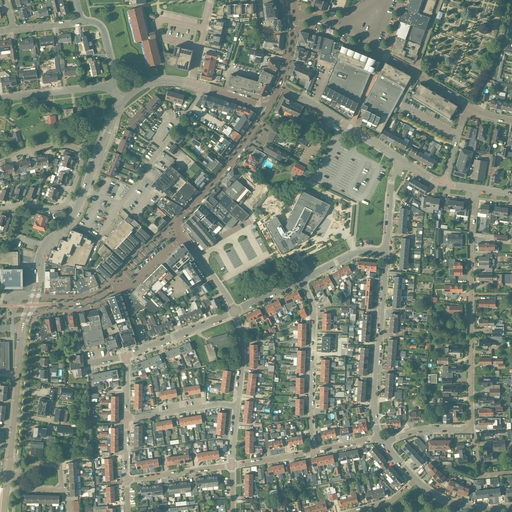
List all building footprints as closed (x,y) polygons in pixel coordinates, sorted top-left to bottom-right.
[(59,12),(60,15),(68,13),(67,6),(59,8),(57,0),(52,0),(50,0),(54,13),(59,12)] [(310,6),(325,11),(326,9),(326,7),(327,5),(328,2),(332,3),(332,0),(327,0),(327,2),(319,0),(312,0),(312,1),(310,6)] [(408,0),(406,9),(407,10),(406,12),(402,10),(399,21),(400,22),(396,35),(398,35),(397,37),(396,36),(390,52),(390,54),(410,65),(410,64),(411,65),(415,61),(416,61),(418,56),(416,55),(425,30),(427,30),(431,20),(429,19),(436,0),(408,0)] [(264,4),(266,20),(278,19),(276,5),(274,6),(274,3),(264,4)] [(45,4),(41,5),(42,10),(38,11),(34,12),(36,18),(40,17),(48,15),(45,4)] [(23,11),(19,12),(21,19),(27,18),(30,17),(29,13),(33,12),(31,5),(22,8),(23,11)] [(217,17),(227,20),(223,19),(225,13),(227,13),(228,13),(227,5),(223,5),(223,6),(218,6),(216,15),(217,15),(217,17)] [(142,41),(148,67),(162,64),(155,32),(150,33),(151,39),(148,40),(140,7),(128,10),(136,42),(136,43),(140,42),(142,41)] [(214,24),(225,27),(227,20),(217,17),(216,20),(215,20),(214,24)] [(273,25),(274,32),(283,31),(282,20),(271,20),(271,25),(273,25)] [(213,32),(223,34),(225,27),(214,24),(213,29),(214,29),(213,32)] [(313,51),(321,54),(320,60),(328,62),(333,42),(333,41),(325,38),(313,35),(309,34),(309,33),(300,31),(298,43),(298,44),(297,44),(297,46),(310,49),(313,51)] [(210,39),(222,42),(223,34),(213,32),(212,35),(212,34),(210,39)] [(82,37),(85,51),(93,49),(91,40),(92,40),(91,35),(86,36),(86,33),(81,34),(81,37),(82,37)] [(277,45),(282,46),(283,35),(276,35),(273,35),(273,36),(264,35),(263,44),(273,45),(273,44),(277,45)] [(40,39),(40,46),(54,45),(53,37),(40,39)] [(210,47),(220,49),(222,42),(210,39),(209,44),(210,44),(210,47)] [(33,48),(34,55),(38,54),(37,50),(36,43),(33,43),(33,40),(19,41),(20,49),(33,48)] [(0,51),(10,51),(11,60),(17,60),(16,49),(12,49),(11,41),(0,42),(0,51)] [(328,62),(333,63),(334,62),(336,57),(334,57),(335,54),(336,55),(338,43),(333,42),(328,62)] [(336,62),(342,46),(343,46),(338,43),(336,55),(335,54),(334,57),(336,57),(334,62),(336,62)] [(176,68),(188,71),(193,51),(181,48),(181,47),(176,46),(174,54),(166,53),(164,52),(167,65),(176,67),(176,68)] [(342,46),(336,62),(320,100),(353,117),(371,72),(373,73),(375,70),(377,71),(380,63),(376,61),(376,60),(342,46)] [(302,61),(305,62),(305,59),(308,60),(310,51),(308,51),(308,50),(304,50),(304,49),(297,48),(294,59),(302,61)] [(255,63),(260,64),(261,57),(263,57),(264,52),(256,50),(249,49),(248,54),(254,55),(254,56),(254,58),(255,58),(255,63)] [(206,58),(216,60),(218,53),(207,51),(206,58)] [(64,72),(64,76),(71,75),(71,76),(76,76),(75,67),(64,69),(63,58),(59,59),(60,72),(64,72)] [(90,63),(93,76),(101,74),(97,61),(95,61),(94,58),(88,59),(89,63),(90,63)] [(204,65),(215,67),(216,60),(206,58),(204,65)] [(258,93),(265,97),(275,74),(276,70),(277,70),(278,69),(278,67),(278,66),(278,65),(279,64),(280,62),(279,62),(279,61),(270,58),(268,67),(265,67),(264,69),(263,69),(261,74),(263,74),(259,83),(236,77),(237,75),(232,74),(228,86),(254,94),(255,91),(258,92),(258,93)] [(55,62),(56,72),(60,72),(59,59),(51,59),(51,62),(55,62)] [(295,76),(308,82),(313,71),(299,65),(294,63),(289,75),(295,77),(295,76)] [(361,123),(381,134),(403,92),(411,77),(385,63),(377,79),(361,108),(366,110),(361,123)] [(0,82),(1,83),(2,87),(16,86),(15,77),(9,77),(8,76),(4,72),(2,72),(1,65),(0,64),(0,82)] [(202,72),(213,74),(215,67),(204,65),(202,72)] [(23,77),(24,81),(31,80),(36,80),(36,71),(30,71),(30,72),(23,73),(23,71),(19,71),(19,77),(23,77)] [(42,75),(43,83),(57,82),(56,74),(54,74),(54,71),(49,72),(49,75),(42,75)] [(201,79),(211,81),(213,74),(202,72),(201,79)] [(308,88),(311,90),(317,74),(314,73),(308,88)] [(412,98),(450,120),(452,115),(454,113),(456,110),(458,106),(420,84),(416,90),(415,93),(411,90),(409,93),(408,92),(406,94),(408,96),(410,97),(412,98)] [(155,95),(151,100),(158,106),(162,101),(155,95)] [(206,106),(209,97),(204,95),(201,104),(207,106),(206,106)] [(286,116),(297,121),(304,106),(292,101),(293,100),(292,100),(292,99),(283,95),(275,112),(285,117),(286,116)] [(496,108),(499,96),(496,95),(493,95),(492,99),(491,99),(490,107),(496,108)] [(496,108),(502,110),(505,97),(499,96),(496,108)] [(212,108),(214,98),(213,98),(209,97),(206,106),(207,106),(212,108)] [(217,109),(220,100),(214,98),(212,108),(217,109)] [(147,104),(154,110),(158,106),(151,100),(147,104)] [(222,111),(225,101),(220,100),(217,109),(222,111)] [(227,112),(230,103),(225,101),(222,111),(227,112)] [(233,114),(235,105),(230,103),(227,112),(233,114)] [(154,110),(147,104),(144,108),(143,108),(148,113),(150,114),(154,110)] [(252,119),(255,114),(250,110),(248,109),(237,106),(235,111),(238,112),(243,114),(243,113),(252,119)] [(138,111),(145,117),(148,113),(143,108),(144,108),(142,107),(138,111)] [(134,115),(141,121),(145,117),(138,111),(134,115)] [(252,119),(243,113),(243,114),(240,119),(240,118),(249,124),(248,124),(249,124),(252,119)] [(130,119),(137,125),(141,121),(134,115),(130,119)] [(249,124),(240,118),(240,119),(237,123),(245,129),(246,128),(248,124),(249,124)] [(126,124),(133,130),(137,125),(130,119),(126,124)] [(245,129),(237,123),(233,129),(242,134),(243,133),(245,129)] [(478,139),(484,140),(486,127),(480,126),(478,139)] [(235,132),(228,127),(226,130),(225,129),(222,132),(230,138),(235,132)] [(477,129),(468,127),(465,137),(471,138),(469,143),(474,144),(477,129)] [(123,135),(131,138),(133,133),(125,129),(123,135)] [(494,144),(497,144),(497,143),(502,144),(503,138),(500,137),(501,130),(495,129),(492,142),(494,142),(494,144)] [(181,139),(183,137),(185,134),(183,132),(181,130),(179,133),(177,135),(176,136),(175,135),(174,134),(171,139),(175,142),(179,145),(179,144),(180,142),(182,140),(182,141),(182,140),(183,140),(182,140),(181,139)] [(381,137),(387,140),(391,133),(384,130),(381,137)] [(267,140),(269,141),(273,143),(279,146),(289,152),(294,143),(272,131),(270,135),(269,134),(267,138),(268,139),(267,140)] [(233,135),(230,138),(236,142),(241,136),(235,132),(233,135)] [(207,137),(215,143),(218,139),(210,133),(207,137)] [(311,136),(304,133),(301,139),(300,138),(298,142),(305,146),(307,143),(308,143),(311,136)] [(387,140),(393,144),(397,137),(391,133),(387,140)] [(123,135),(121,140),(129,143),(131,138),(123,135)] [(393,144),(399,147),(402,140),(397,137),(393,144)] [(193,144),(198,147),(201,144),(197,141),(193,139),(191,142),(193,143),(193,144)] [(224,150),(227,153),(233,145),(225,139),(222,143),(223,144),(222,145),(226,148),(225,149),(224,150)] [(119,145),(127,148),(129,143),(121,140),(119,145)] [(399,147),(405,150),(409,143),(402,140),(399,147)] [(430,154),(431,155),(437,144),(431,140),(429,145),(433,147),(430,154)] [(269,141),(263,151),(280,160),(285,163),(289,156),(285,154),(285,153),(284,153),(278,149),(277,150),(271,146),(273,143),(269,141)] [(169,151),(174,155),(178,148),(173,144),(169,151)] [(216,152),(223,158),(227,153),(224,150),(225,149),(226,148),(222,145),(221,146),(219,144),(216,147),(219,149),(216,152)] [(418,151),(420,149),(421,149),(422,146),(420,144),(419,144),(417,148),(413,145),(412,148),(408,155),(414,158),(418,151)] [(431,155),(433,156),(436,149),(437,149),(436,152),(438,153),(441,146),(437,144),(431,155)] [(116,150),(125,154),(127,148),(119,145),(116,150)] [(254,170),(256,171),(259,167),(257,166),(259,163),(257,163),(261,156),(265,159),(267,156),(259,151),(260,149),(258,148),(257,150),(255,149),(252,156),(250,155),(247,160),(246,159),(243,164),(245,165),(254,170)] [(414,158),(420,161),(424,154),(422,153),(424,151),(420,149),(421,149),(420,149),(418,151),(414,158)] [(472,179),(483,181),(486,162),(475,160),(474,165),(469,163),(472,152),(462,149),(456,167),(454,174),(465,178),(465,176),(472,178),(472,179)] [(63,160),(73,163),(74,158),(69,156),(70,153),(64,152),(63,155),(63,157),(64,157),(63,160)] [(114,152),(112,158),(120,161),(122,155),(114,152)] [(222,165),(214,158),(215,156),(211,153),(202,164),(207,169),(208,169),(207,168),(208,167),(214,173),(222,165)] [(420,161),(426,164),(430,157),(424,154),(420,161)] [(47,155),(41,156),(43,166),(46,165),(46,167),(47,167),(48,167),(52,167),(51,161),(48,161),(47,155)] [(37,163),(33,163),(35,169),(38,169),(37,167),(43,166),(41,156),(36,157),(37,163)] [(426,164),(432,167),(436,161),(430,157),(426,164)] [(29,158),(23,160),(26,170),(29,169),(29,171),(31,170),(35,169),(33,163),(30,164),(29,158)] [(112,158),(110,163),(118,166),(120,161),(112,158)] [(19,167),(16,168),(18,174),(21,173),(20,171),(26,170),(23,160),(18,162),(19,167)] [(59,168),(64,170),(65,167),(71,169),(73,163),(63,160),(62,163),(61,163),(60,164),(59,168)] [(12,163),(6,164),(9,174),(14,173),(15,175),(18,174),(16,168),(13,169),(12,163)] [(108,168),(116,171),(118,166),(110,163),(108,168)] [(183,174),(199,189),(210,178),(202,170),(198,166),(194,163),(183,174)] [(304,168),(296,163),(292,170),(301,174),(304,169),(304,168)] [(0,167),(0,175),(1,178),(4,177),(4,175),(9,174),(6,164),(1,166),(1,167),(0,167)] [(162,174),(150,186),(162,193),(163,192),(164,193),(168,197),(171,198),(184,206),(187,202),(188,201),(193,196),(193,195),(195,193),(198,190),(170,165),(164,172),(162,174)] [(58,177),(67,180),(69,175),(63,173),(64,170),(59,168),(58,171),(57,172),(58,174),(59,174),(58,177)] [(105,174),(114,177),(116,171),(108,168),(105,174)] [(219,188),(232,200),(244,187),(250,193),(255,187),(239,173),(238,175),(232,169),(221,183),(223,185),(219,188)] [(304,169),(301,174),(309,178),(312,173),(304,169)] [(491,182),(497,183),(498,179),(502,180),(503,174),(501,174),(501,172),(495,171),(495,176),(492,175),(491,182)] [(53,185),(55,185),(59,186),(60,184),(66,185),(67,180),(58,177),(55,176),(53,181),(54,181),(53,184),(53,185)] [(412,191),(417,182),(412,179),(410,182),(407,180),(403,187),(406,189),(408,185),(413,188),(412,191)] [(0,196),(0,200),(5,202),(7,196),(10,197),(15,182),(11,183),(10,188),(7,187),(6,191),(2,190),(0,196)] [(418,191),(419,192),(423,185),(417,182),(412,191),(414,192),(416,190),(418,191)] [(50,187),(49,192),(58,195),(60,190),(54,188),(55,185),(53,185),(53,184),(50,183),(49,186),(50,187)] [(27,197),(34,199),(36,193),(38,194),(40,189),(37,188),(38,186),(35,185),(34,188),(30,187),(27,197)] [(428,188),(423,185),(419,192),(418,191),(416,196),(418,197),(421,193),(424,195),(428,188)] [(229,213),(230,212),(241,223),(248,215),(237,205),(233,201),(232,200),(219,188),(217,186),(210,195),(229,213)] [(13,198),(20,201),(21,195),(24,196),(26,190),(23,189),(23,190),(16,188),(13,198)] [(276,217),(264,224),(281,254),(306,240),(309,236),(309,237),(310,236),(311,235),(310,234),(323,218),(330,205),(310,195),(311,195),(309,194),(308,194),(301,191),(283,228),(276,217)] [(44,200),(50,202),(51,199),(56,201),(58,195),(49,192),(47,197),(45,197),(44,200)] [(202,203),(230,229),(238,221),(229,213),(210,195),(202,203)] [(161,200),(175,213),(176,214),(182,208),(163,197),(161,200)] [(425,212),(433,213),(433,208),(438,209),(440,199),(431,198),(430,205),(426,204),(425,212)] [(175,213),(161,200),(157,205),(167,214),(171,218),(175,213)] [(450,209),(455,209),(456,201),(449,200),(449,204),(445,203),(444,210),(450,211),(450,209)] [(460,215),(466,216),(467,206),(463,205),(464,202),(456,201),(455,209),(461,210),(460,215)] [(167,214),(157,205),(151,211),(153,214),(157,210),(164,216),(165,215),(167,214)] [(490,224),(491,210),(489,210),(489,206),(481,205),(480,213),(486,213),(485,219),(490,220),(490,224)] [(197,209),(194,213),(197,215),(196,216),(204,224),(203,225),(213,236),(215,235),(212,232),(218,226),(220,228),(222,226),(200,206),(197,209)] [(490,224),(493,224),(493,220),(496,220),(497,216),(500,216),(501,207),(495,207),(495,210),(491,210),(490,224)] [(501,207),(500,216),(500,221),(510,222),(511,213),(507,212),(508,208),(501,207)] [(103,242),(123,259),(139,241),(142,244),(150,235),(123,210),(119,215),(124,219),(103,242)] [(196,244),(202,250),(205,247),(207,249),(215,242),(211,238),(213,236),(203,225),(204,224),(196,216),(197,215),(194,213),(181,226),(195,245),(196,244)] [(39,229),(45,231),(49,218),(37,214),(33,227),(39,229)] [(2,232),(5,233),(8,224),(5,223),(7,217),(0,215),(0,225),(1,226),(0,228),(0,229),(2,230),(2,232)] [(147,228),(154,234),(166,222),(162,218),(160,220),(157,217),(147,228)] [(49,263),(66,266),(66,265),(74,267),(74,264),(84,266),(94,241),(74,227),(71,230),(70,230),(66,241),(60,239),(56,251),(52,249),(48,261),(49,261),(49,263)] [(448,235),(444,235),(444,243),(448,243),(453,243),(453,246),(461,246),(461,243),(462,243),(462,235),(448,235)] [(171,256),(165,261),(189,287),(204,277),(201,271),(200,272),(198,268),(199,268),(195,263),(194,261),(193,261),(194,262),(192,263),(191,261),(194,259),(183,243),(182,243),(180,246),(179,246),(170,255),(171,256)] [(479,243),(479,251),(494,251),(494,243),(479,243)] [(96,268),(107,278),(122,262),(111,251),(111,252),(103,245),(97,253),(104,259),(96,268)] [(0,283),(0,289),(22,288),(22,269),(18,269),(18,252),(11,252),(9,252),(0,252),(0,283)] [(479,257),(479,263),(494,263),(494,260),(493,259),(492,259),(492,254),(486,254),(486,257),(479,257)] [(448,269),(462,269),(462,262),(455,262),(455,259),(446,259),(446,266),(448,266),(448,269)] [(79,293),(74,282),(76,282),(75,268),(66,266),(49,263),(46,263),(45,265),(45,277),(45,279),(45,291),(45,293),(49,293),(50,294),(53,294),(53,293),(55,293),(56,294),(58,294),(59,293),(60,293),(65,293),(65,294),(68,294),(68,291),(70,291),(70,293),(71,294),(73,294),(73,293),(75,293),(76,294),(77,294),(79,293)] [(123,294),(130,318),(143,305),(149,311),(151,312),(153,311),(153,312),(166,307),(172,303),(159,290),(173,276),(161,264),(133,292),(123,294)] [(348,265),(343,268),(347,277),(351,275),(352,278),(354,277),(356,274),(355,269),(351,271),(348,265)] [(337,271),(342,280),(347,277),(343,268),(337,271)] [(448,275),(448,279),(455,279),(455,275),(462,275),(462,269),(448,269),(449,269),(449,275),(448,275)] [(83,276),(84,278),(88,289),(98,285),(93,274),(91,275),(90,272),(83,271),(83,276)] [(336,280),(337,283),(342,280),(337,271),(332,274),(335,280),(336,280)] [(93,274),(98,285),(104,280),(99,275),(96,273),(93,274)] [(498,274),(498,283),(510,283),(510,274),(498,274)] [(329,276),(323,279),(328,288),(328,287),(330,286),(332,289),(334,287),(329,276)] [(74,282),(79,293),(88,289),(84,278),(76,282),(74,282)] [(318,281),(323,292),(324,292),(323,290),(328,288),(323,279),(318,281)] [(189,288),(194,295),(198,293),(196,290),(199,287),(204,294),(211,290),(206,283),(203,285),(200,280),(189,288)] [(320,292),(321,294),(323,292),(318,281),(312,284),(317,293),(320,292)] [(291,295),(296,304),(303,301),(298,292),(291,295)] [(120,294),(107,298),(122,341),(121,341),(123,348),(136,343),(134,337),(132,338),(131,335),(134,334),(120,294)] [(284,298),(289,307),(296,304),(291,295),(284,298)] [(479,307),(490,307),(490,306),(495,306),(495,297),(489,297),(489,301),(479,301),(479,307)] [(201,302),(204,309),(207,307),(210,305),(212,305),(214,308),(220,305),(216,298),(205,303),(204,301),(201,302)] [(276,313),(277,313),(283,310),(279,300),(272,304),(276,313)] [(192,304),(197,317),(202,315),(200,308),(198,309),(194,301),(191,303),(191,304),(192,304)] [(276,313),(272,304),(271,303),(268,304),(269,305),(265,307),(268,313),(270,316),(273,315),(272,314),(276,313)] [(101,307),(98,309),(98,310),(101,325),(101,326),(102,330),(108,327),(108,326),(115,323),(108,305),(107,305),(107,304),(105,305),(105,306),(104,306),(105,306),(104,307),(104,306),(103,306),(100,307),(101,307)] [(187,309),(191,319),(197,317),(192,304),(191,304),(189,305),(190,307),(187,309)] [(180,309),(186,322),(188,321),(188,322),(192,320),(191,319),(187,309),(189,313),(186,314),(185,310),(184,311),(183,308),(180,309)] [(179,320),(180,324),(186,322),(180,309),(178,310),(177,311),(179,315),(174,318),(175,322),(179,320)] [(260,309),(251,313),(255,320),(257,323),(262,321),(266,319),(263,312),(262,313),(260,309)] [(298,311),(302,319),(307,316),(304,309),(298,311)] [(101,325),(98,310),(79,314),(80,323),(81,323),(82,332),(85,348),(104,344),(101,330),(102,330),(101,326),(101,325)] [(391,314),(391,320),(401,321),(401,319),(405,320),(405,315),(412,316),(412,312),(405,311),(401,311),(401,314),(398,314),(391,314)] [(249,323),(249,328),(253,328),(252,321),(255,320),(251,313),(246,316),(249,322),(249,323)] [(68,328),(69,335),(79,333),(77,326),(78,326),(76,314),(68,316),(70,327),(68,328)] [(148,330),(151,336),(156,334),(153,326),(154,326),(150,318),(149,315),(144,316),(140,318),(143,324),(146,322),(146,321),(148,320),(151,328),(148,330)] [(165,322),(168,329),(173,327),(172,324),(175,323),(172,317),(170,318),(171,320),(168,321),(166,318),(165,315),(162,316),(164,319),(165,322)] [(55,318),(58,331),(64,330),(63,326),(66,325),(65,321),(62,321),(62,317),(55,318)] [(152,317),(150,318),(154,326),(153,326),(156,334),(162,331),(159,325),(157,326),(156,325),(152,317)] [(39,325),(41,341),(57,338),(56,333),(54,318),(42,320),(42,325),(39,325)] [(492,320),(479,320),(479,321),(478,321),(478,323),(479,324),(479,326),(492,326),(492,336),(501,335),(504,335),(504,324),(498,324),(498,320),(492,320)] [(162,324),(159,325),(162,331),(168,329),(165,322),(162,323),(162,324)] [(225,334),(207,338),(209,343),(204,344),(208,361),(217,360),(214,348),(228,345),(225,334)] [(117,349),(120,348),(116,337),(112,338),(112,335),(109,336),(109,339),(105,340),(109,351),(111,350),(111,351),(118,350),(117,349)] [(502,337),(491,337),(491,339),(479,339),(479,346),(483,346),(483,348),(484,349),(487,349),(487,348),(487,346),(496,346),(496,342),(502,342),(502,337)] [(0,370),(9,371),(9,342),(0,342),(0,341),(0,340),(0,370)] [(183,345),(186,352),(186,353),(192,351),(189,342),(183,345)] [(41,351),(48,352),(48,351),(49,351),(49,348),(53,348),(54,345),(42,344),(41,351)] [(177,347),(180,354),(186,352),(183,345),(177,347)] [(445,348),(445,354),(449,354),(449,352),(462,352),(462,346),(449,346),(449,348),(445,348)] [(171,350),(174,356),(180,354),(177,347),(171,350)] [(165,352),(168,359),(174,356),(171,350),(165,352)] [(74,363),(83,362),(82,355),(75,355),(75,356),(69,357),(69,360),(73,359),(74,363)] [(159,355),(153,357),(155,364),(157,368),(160,367),(158,365),(162,363),(162,365),(163,366),(166,365),(163,357),(160,359),(159,355)] [(147,360),(150,366),(155,364),(153,357),(147,360)] [(498,364),(498,368),(505,368),(505,364),(503,364),(503,359),(492,359),(492,358),(479,358),(479,365),(492,365),(492,364),(499,364),(498,364)] [(147,360),(141,362),(144,369),(150,366),(147,360)] [(69,364),(70,370),(75,369),(76,377),(85,376),(84,368),(83,368),(82,362),(83,362),(74,363),(69,364)] [(140,375),(142,379),(147,377),(145,373),(144,369),(141,362),(135,364),(138,371),(140,370),(141,374),(140,375)] [(500,372),(500,376),(511,376),(511,362),(508,362),(508,372),(500,372)] [(443,366),(443,384),(452,383),(452,378),(449,378),(449,373),(462,372),(462,366),(448,366),(443,366)] [(47,370),(40,370),(40,378),(47,378),(47,375),(51,376),(51,372),(56,372),(57,369),(52,368),(47,368),(47,370)] [(110,371),(112,378),(112,380),(118,378),(117,369),(110,371)] [(493,385),(493,378),(479,378),(479,385),(483,385),(483,387),(487,387),(487,385),(493,385)] [(453,395),(457,395),(457,392),(462,392),(462,386),(452,386),(443,386),(443,392),(452,392),(453,392),(453,395)] [(72,397),(73,389),(61,387),(61,388),(57,387),(57,390),(57,394),(60,395),(72,397)] [(56,401),(57,394),(57,390),(50,389),(49,397),(45,396),(44,400),(39,399),(37,414),(46,416),(49,400),(56,401)] [(496,407),(501,407),(501,402),(494,402),(494,398),(479,398),(479,403),(490,403),(490,407),(496,407)] [(454,417),(458,417),(458,413),(462,413),(462,406),(450,406),(450,413),(454,413),(454,417)] [(63,422),(65,410),(56,408),(54,420),(63,422)] [(409,412),(410,422),(414,422),(414,420),(422,420),(421,412),(409,412)] [(198,430),(196,416),(190,417),(191,425),(195,424),(196,432),(198,432),(198,430)] [(340,429),(341,436),(349,434),(348,428),(350,428),(348,419),(345,419),(346,421),(344,421),(345,424),(343,425),(344,429),(340,429)] [(367,431),(366,423),(365,420),(362,420),(362,423),(359,424),(361,432),(367,431)] [(493,425),(493,429),(502,429),(502,424),(497,424),(497,420),(495,420),(495,421),(493,421),(493,420),(479,420),(480,425),(493,425)] [(162,429),(161,422),(155,422),(156,428),(153,429),(155,439),(163,438),(162,430),(162,429)] [(352,425),(354,433),(361,432),(359,424),(352,425)] [(33,436),(34,436),(34,440),(41,441),(41,437),(45,437),(46,429),(40,428),(34,428),(33,432),(32,436),(33,436)] [(328,430),(329,438),(336,437),(335,429),(328,430)] [(321,432),(322,440),(329,438),(328,430),(321,432)] [(496,435),(496,431),(488,431),(480,432),(481,433),(480,434),(480,435),(481,436),(481,437),(485,436),(485,439),(489,438),(489,436),(494,435),(496,435)] [(295,437),(296,445),(303,443),(302,436),(295,437)] [(288,438),(289,446),(296,445),(295,437),(288,438)] [(275,441),(277,449),(283,447),(282,439),(275,441)] [(37,458),(42,458),(43,448),(42,448),(43,445),(54,446),(55,441),(43,440),(42,443),(31,441),(30,446),(32,447),(32,450),(31,450),(30,455),(37,456),(37,458)] [(269,448),(270,450),(277,449),(275,441),(268,442),(269,448)] [(402,448),(406,453),(412,448),(407,443),(402,448)] [(373,456),(379,452),(375,446),(369,451),(373,456)] [(406,453),(410,457),(416,452),(412,448),(406,453)] [(483,455),(484,461),(493,460),(492,454),(490,454),(489,448),(484,449),(484,455),(483,455)] [(458,458),(459,464),(468,463),(467,456),(466,457),(465,449),(458,450),(459,458),(458,458)] [(377,461),(382,456),(379,452),(373,456),(377,461)] [(410,457),(414,462),(420,457),(416,452),(410,457)] [(328,456),(322,457),(324,464),(327,464),(329,470),(331,470),(328,456)] [(383,469),(387,465),(385,463),(386,461),(382,456),(377,461),(380,466),(381,466),(383,469)] [(414,462),(419,466),(424,461),(420,457),(414,462)] [(298,476),(295,462),(290,463),(291,471),(294,471),(295,477),(297,477),(298,476)] [(427,473),(437,464),(436,462),(433,464),(431,462),(424,468),(426,470),(426,471),(427,473)] [(432,476),(438,470),(436,468),(439,465),(437,464),(427,473),(429,475),(430,474),(432,476)] [(387,473),(389,476),(395,471),(391,466),(389,468),(387,465),(383,469),(380,472),(382,474),(384,473),(385,475),(387,473)] [(278,466),(273,467),(274,474),(278,474),(279,480),(281,480),(278,466)] [(274,474),(273,467),(268,468),(268,471),(265,471),(267,482),(273,481),(272,478),(275,478),(274,474)] [(435,481),(444,472),(442,470),(440,472),(438,470),(432,476),(434,478),(433,479),(435,481)] [(393,481),(399,476),(395,471),(389,476),(393,481)] [(443,486),(446,481),(444,479),(446,478),(443,476),(446,474),(444,472),(435,481),(436,482),(437,482),(439,484),(443,486)] [(221,490),(220,478),(217,479),(217,476),(211,477),(212,487),(218,486),(218,490),(221,490)] [(403,481),(399,476),(393,481),(391,483),(393,485),(395,483),(398,486),(403,481)] [(192,483),(193,485),(193,491),(196,491),(196,488),(202,488),(201,478),(195,479),(195,482),(192,483)] [(451,491),(455,482),(456,479),(454,478),(453,481),(450,480),(449,482),(446,481),(443,486),(447,488),(449,489),(449,490),(451,491)] [(473,483),(474,480),(468,478),(467,481),(465,486),(461,495),(464,496),(464,495),(467,496),(470,488),(467,487),(468,486),(470,486),(471,482),(473,483)] [(190,485),(189,482),(184,483),(185,492),(190,492),(190,496),(194,496),(193,491),(193,485),(190,485)] [(457,492),(460,484),(455,482),(451,491),(454,492),(454,491),(457,492)] [(165,489),(166,498),(169,497),(169,494),(174,494),(173,484),(168,484),(168,489),(165,489)] [(461,495),(465,486),(460,484),(457,492),(459,493),(459,494),(461,495)] [(156,486),(157,495),(163,495),(163,498),(166,498),(165,489),(162,489),(162,485),(156,486)] [(137,490),(138,501),(142,500),(141,497),(146,497),(145,487),(140,487),(140,490),(137,490)] [(347,499),(349,505),(358,502),(356,493),(351,495),(352,498),(347,499)] [(323,503),(317,504),(317,505),(318,506),(319,511),(327,510),(327,507),(331,506),(331,503),(326,504),(325,501),(325,500),(322,501),(322,502),(322,501),(323,503)]
